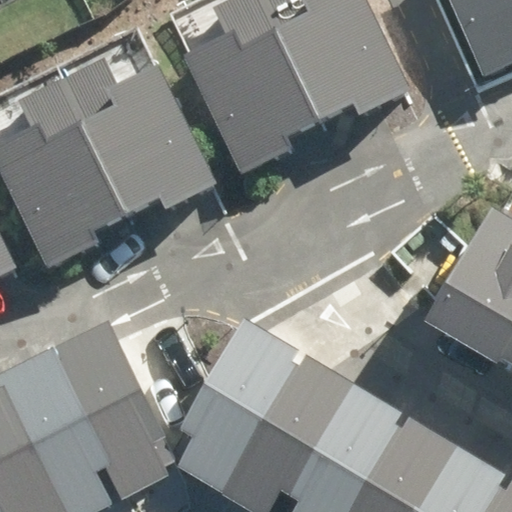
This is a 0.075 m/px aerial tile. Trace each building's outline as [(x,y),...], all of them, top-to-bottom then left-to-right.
[(401,105),(347,0),(340,0),(259,39),(314,150),(401,105)] [(511,71),(511,0),(441,0),(481,85),(511,71)] [(314,150),(259,39),(180,76),(233,189),(314,150)] [(203,204),(151,93),(67,136),(120,247),(203,204)] [(120,247),(67,136),(0,166),(0,203),(40,284),(120,247)] [(511,332),(511,199),(496,190),(462,253),(436,299),(431,309),(503,349),(511,332)] [(218,504),(293,365),(240,335),(215,376),(173,446),(188,455),(172,475),(218,504)] [(159,454),(98,339),(42,369),(118,511),(161,489),(147,460),(159,454)] [(233,511),(284,511),(345,397),(293,365),(218,504),(233,511)] [(117,511),(118,511),(42,369),(0,389),(0,413),(50,511),(117,511)] [(353,511),(398,425),(345,397),(284,511),(353,511)] [(50,511),(0,413),(0,511),(50,511)] [(422,511),(451,459),(398,425),(353,511),(422,511)] [(490,511),(503,490),(451,459),(422,511),(490,511)] [(511,511),(511,495),(503,490),(490,511),(511,511)]
